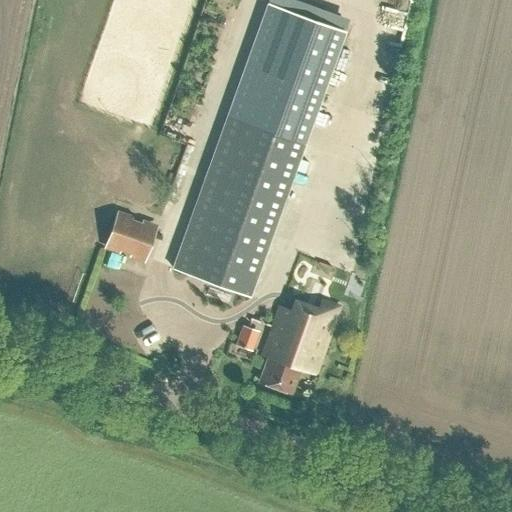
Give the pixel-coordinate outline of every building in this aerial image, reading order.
[(305,144),(345,31),(341,29),(272,4),(267,3),(227,116),(305,144)] [(210,22),(191,66),(201,70),(219,26),(210,22)] [(196,70),(179,70),(180,89),(197,88),(196,70)] [(250,296),(305,144),(227,116),(172,268),(250,296)] [(105,246),(146,259),(156,229),(115,215),(105,246)] [(268,359),(259,382),(292,394),(301,370),(314,375),(324,349),(332,327),(335,318),(339,309),(335,307),(322,302),(319,312),(299,305),(296,314),(289,312),(281,308),(265,350),(263,357),(268,359)] [(242,325),(235,344),(249,350),(256,330),(243,325),(242,325)]
